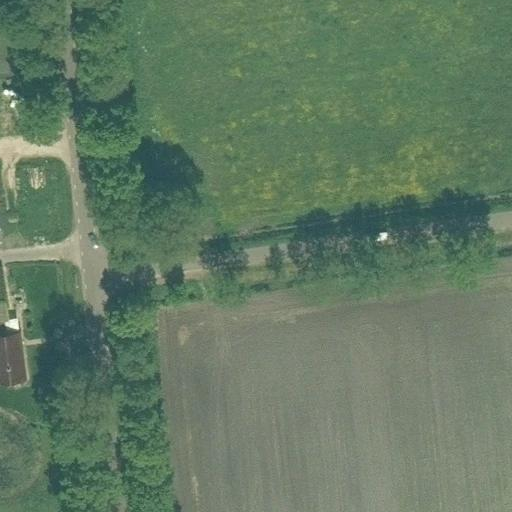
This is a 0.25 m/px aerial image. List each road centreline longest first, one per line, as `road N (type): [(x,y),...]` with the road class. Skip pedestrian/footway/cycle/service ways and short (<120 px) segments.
road 1 (unclassified): [(90,276),(511,217)]
road 2 (tertiary): [(90,276),(59,0)]
road 3 (tertiary): [(116,511),(90,276)]
